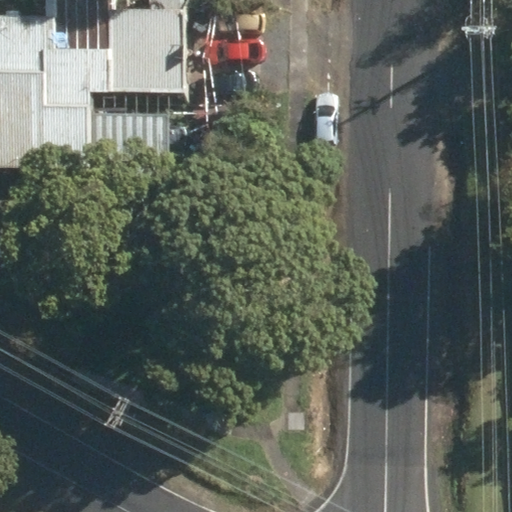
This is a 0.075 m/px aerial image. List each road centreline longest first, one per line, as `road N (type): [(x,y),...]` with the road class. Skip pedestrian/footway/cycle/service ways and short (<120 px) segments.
road 1 (residential): [(387,511),(395,0)]
road 2 (residential): [(132,511),(0,439)]
